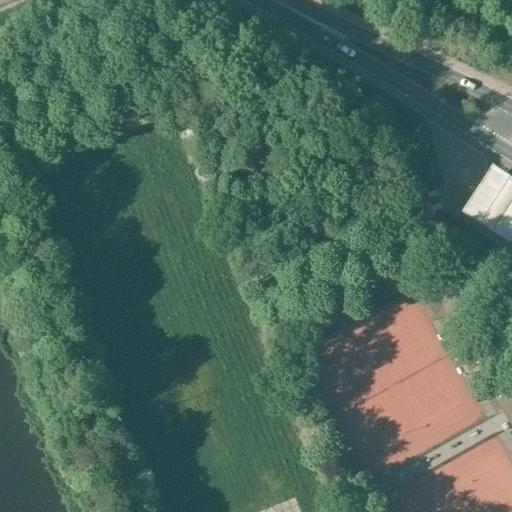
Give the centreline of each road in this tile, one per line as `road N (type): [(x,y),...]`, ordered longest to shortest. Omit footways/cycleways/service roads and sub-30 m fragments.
road 1 (tertiary): [(328,30),(511,154)]
road 2 (tertiary): [(511,108),(359,35),(328,30)]
